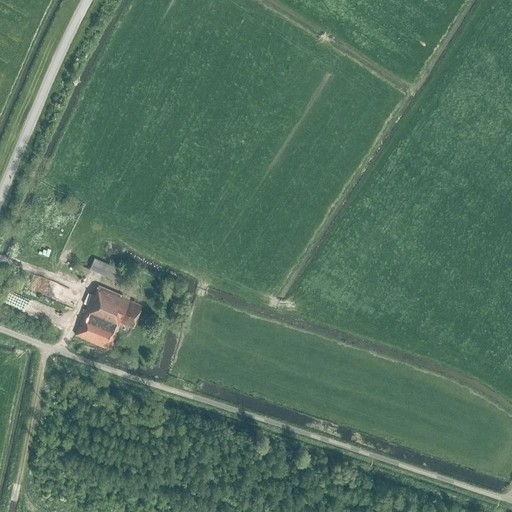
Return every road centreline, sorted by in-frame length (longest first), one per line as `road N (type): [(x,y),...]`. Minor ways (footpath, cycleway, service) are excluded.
road 1 (unclassified): [(511,501),(0,329)]
road 2 (unclassified): [(0,198),(87,0)]
